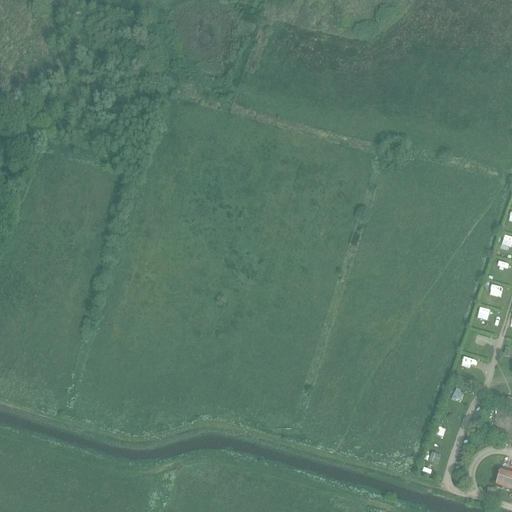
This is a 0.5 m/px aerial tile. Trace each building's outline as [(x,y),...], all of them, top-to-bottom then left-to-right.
[(496,266),(495,271),(505,274),(507,269),(496,266)] [(490,289),(487,299),(497,302),(500,292),(490,289)] [(483,319),(482,331),(493,332),(494,321),(483,319)] [(477,341),(475,347),(489,351),(491,344),(477,341)] [(511,472),(500,469),(496,485),(511,489),(511,472)]
